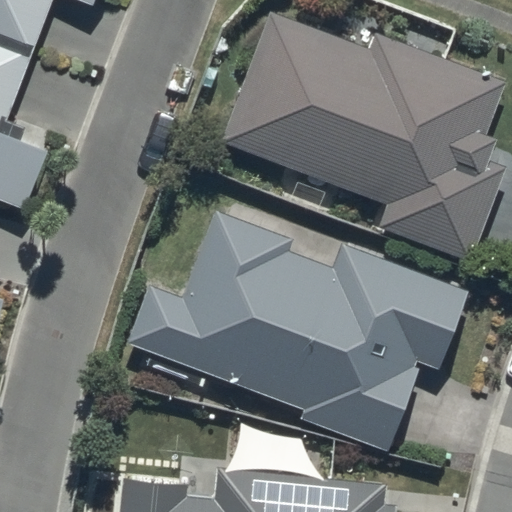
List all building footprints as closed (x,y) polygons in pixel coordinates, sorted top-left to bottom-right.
[(0,0),(0,34),(32,47),(50,0),(72,0),(89,7),(91,0),(0,0)] [(265,14),(217,146),(383,206),(375,230),(467,264),(502,169),(483,162),(491,142),(479,138),(500,81),(373,35),(367,52),(265,14)] [(0,202),(21,212),(52,136),(4,117),(28,59),(0,48),(0,202)] [(147,285),(125,344),(299,411),(296,419),(385,453),(420,364),(434,369),(465,290),(345,244),(334,272),(285,253),(290,241),(214,212),(181,298),(147,285)] [(120,479),(117,511),(392,511),(393,508),(379,507),(381,487),(190,469),(188,485),(120,479)]
